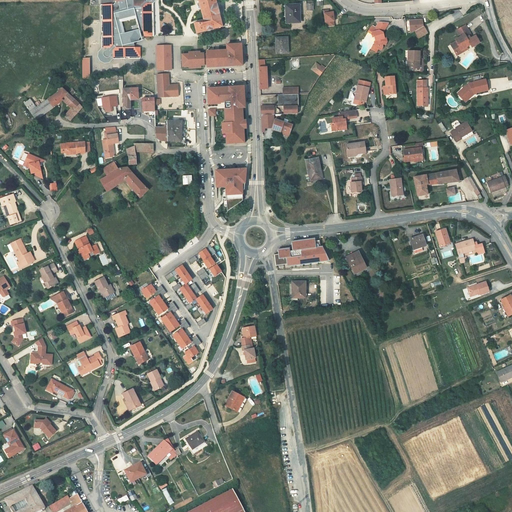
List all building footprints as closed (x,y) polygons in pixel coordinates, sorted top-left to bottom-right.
[(131,6),(124,7),(124,4),(122,0),(115,0),(117,6),(118,9),(109,10),(109,8),(109,0),(99,1),(100,11),(97,11),(97,17),(99,17),(100,27),(97,27),(97,33),(100,33),(100,44),(104,44),(104,46),(101,46),(100,47),(99,47),(98,48),(98,50),(98,51),(98,52),(99,54),(100,55),(102,56),(103,56),(104,55),(106,55),(107,54),(107,52),(107,51),(109,51),(109,55),(120,55),(120,57),(126,57),(126,54),(137,54),(137,45),(132,45),(130,40),(136,39),(136,38),(136,37),(136,36),(137,35),(138,35),(136,27),(123,30),(120,18),(133,15),(131,6)] [(130,0),(131,3),(131,6),(133,15),(137,29),(139,28),(140,32),(151,32),(152,4),(144,4),(144,2),(146,2),(148,0),(130,0)] [(212,2),(211,0),(196,0),(197,1),(195,2),(196,7),(198,7),(201,18),(192,20),(195,31),(218,25),(216,16),(212,2)] [(297,4),(283,4),(284,14),(288,14),(288,16),(298,16),(297,4)] [(333,10),(323,12),(324,20),(325,20),(326,25),(334,24),(334,19),(334,16),(333,16),(333,15),(334,15),(333,10)] [(409,22),(411,32),(416,29),(424,25),(424,24),(423,18),(409,22)] [(383,32),(389,23),(388,23),(379,22),(375,28),(372,26),(369,30),(373,32),(373,33),(374,36),(376,36),(377,40),(376,42),(376,43),(376,45),(374,45),(373,47),(378,50),(379,47),(381,48),(382,48),(382,47),(382,46),(382,45),(386,44),(385,38),(383,38),(383,32)] [(460,49),(465,46),(470,44),(471,47),(480,43),(476,36),(471,38),(469,36),(471,35),(466,24),(457,29),(459,33),(460,33),(462,35),(455,38),(456,40),(452,42),(453,46),(452,47),(455,54),(461,51),(460,49)] [(427,31),(424,25),(416,29),(420,35),(427,31)] [(279,50),(279,51),(286,51),(286,36),(274,36),(274,50),(279,50)] [(225,48),(204,49),(205,66),(222,65),(222,63),(226,63),(226,65),(237,64),(240,60),(240,58),(240,50),(240,46),(236,42),(225,43),(225,48)] [(104,44),(100,44),(98,44),(94,48),(94,53),(96,58),(100,60),(106,60),(109,58),(109,55),(109,51),(107,51),(107,52),(107,54),(106,55),(104,55),(103,56),(102,56),(100,55),(99,54),(98,52),(98,51),(98,50),(98,48),(99,47),(100,47),(101,46),(104,46),(104,44)] [(419,50),(407,49),(406,67),(418,67),(419,50)] [(202,64),(201,52),(198,52),(196,52),(196,54),(193,55),(192,52),(186,53),(179,53),(180,65),(184,65),(187,64),(198,64),(202,64)] [(321,73),(325,67),(321,65),(317,70),(321,73)] [(166,73),(155,73),(155,96),(175,95),(175,84),(166,84),(166,73)] [(384,76),(385,85),(387,94),(396,92),(393,75),(384,76)] [(370,80),(359,77),(358,81),(354,100),(364,102),(369,83),(370,80)] [(469,85),(467,87),(469,89),(465,92),(469,97),(472,94),(473,95),(478,94),(478,93),(480,92),(480,93),(492,89),(489,78),(477,81),(477,83),(469,85)] [(425,83),(417,83),(416,105),(427,105),(427,96),(425,95),(425,83)] [(212,87),(205,87),(206,103),(218,103),(218,102),(224,102),(224,108),(222,108),(223,122),(223,127),(224,132),(224,142),(238,142),(238,138),(241,137),(241,127),(244,127),(244,124),(243,119),(241,119),(240,107),(243,107),(242,97),(242,90),(237,85),(232,85),(218,86),(212,87)] [(79,106),(64,91),(60,87),(44,99),(28,110),(33,119),(44,111),(49,108),(53,105),(57,101),(59,100),(68,108),(61,115),(68,119),(69,118),(70,119),(73,117),(70,115),(72,113),(79,106)] [(127,87),(127,97),(130,97),(137,97),(137,89),(135,89),(135,87),(127,87)] [(465,92),(469,89),(467,87),(461,92),(469,100),(474,96),(473,95),(472,94),(469,97),(465,92)] [(140,97),(140,108),(151,108),(151,93),(138,93),(138,97),(140,97)] [(281,94),(276,94),(276,105),(282,105),(282,113),(295,113),(294,104),(297,104),(296,93),(281,94)] [(111,110),(110,105),(115,104),(114,95),(100,97),(101,106),(105,111),(111,110)] [(270,105),(259,106),(259,114),(271,113),(270,105)] [(337,129),(346,127),(345,120),(356,118),(355,111),(338,114),(339,119),(332,120),(333,125),(331,126),(332,133),(337,132),(337,129)] [(157,139),(164,139),(178,139),(178,119),(165,118),(164,118),(164,123),(161,123),(161,125),(151,125),(151,126),(153,137),(157,139)] [(290,124),(274,118),(270,128),(279,132),(287,134),(290,124)] [(455,140),(460,138),(459,136),(472,130),(467,121),(456,125),(458,128),(451,131),(455,140)] [(111,140),(117,139),(116,127),(105,129),(106,137),(101,137),(104,155),(112,154),(111,140)] [(61,151),(66,151),(76,150),(76,152),(84,151),(83,139),(60,141),(61,151)] [(125,155),(133,155),(133,152),(138,150),(141,150),(150,150),(149,141),(131,141),(131,144),(123,147),(125,153),(125,155)] [(357,155),(357,152),(363,152),(362,145),(344,147),(345,157),(357,155)] [(402,162),(411,160),(411,158),(419,157),(420,161),(423,160),(422,155),(420,155),(419,147),(413,148),(403,149),(401,150),(401,154),(401,156),(402,162)] [(32,171),(33,174),(40,177),(35,161),(41,158),(25,152),(21,161),(25,163),(28,172),(32,171)] [(133,155),(125,155),(126,163),(134,162),(133,155)] [(488,164),(491,163),(494,170),(501,167),(498,157),(487,161),(488,164)] [(306,182),(318,180),(315,159),(303,161),(306,182)] [(104,174),(115,168),(111,161),(100,167),(104,174)] [(115,168),(104,174),(98,179),(105,190),(121,179),(137,196),(145,188),(135,178),(124,166),(117,167),(115,168)] [(243,167),(213,169),(214,175),(217,175),(218,177),(214,178),(214,185),(224,185),(224,197),(225,209),(241,199),(240,188),(239,181),(242,181),(243,167)] [(414,176),(411,176),(414,195),(424,194),(423,186),(464,180),(460,170),(437,173),(414,176)] [(182,185),(192,184),(191,175),(182,176),(182,185)] [(502,175),(487,181),(490,192),(506,186),(502,175)] [(476,186),(470,176),(465,180),(470,190),(476,186)] [(390,196),(400,195),(398,178),(386,180),(387,188),(389,188),(390,196)] [(357,187),(357,184),(358,184),(358,179),(349,179),(349,184),(347,184),(347,194),(357,194),(357,187)] [(9,197),(11,196),(10,192),(0,195),(0,203),(2,203),(6,214),(4,215),(7,223),(18,218),(9,197)] [(446,227),(435,231),(440,246),(451,242),(446,227)] [(413,248),(424,243),(420,234),(409,237),(413,248)] [(80,253),(82,257),(84,257),(86,261),(90,259),(90,257),(94,255),(95,257),(100,254),(94,243),(89,246),(88,243),(84,245),(79,236),(73,239),(80,253)] [(23,245),(22,245),(18,237),(9,242),(18,261),(17,261),(20,266),(31,261),(23,245)] [(473,237),(456,243),(459,252),(476,247),(477,249),(480,248),(479,244),(477,245),(476,245),(475,244),(473,237)] [(313,239),(290,242),(291,251),(289,251),(288,248),(277,250),(277,255),(273,255),(275,266),(286,265),(286,267),(328,262),(321,247),(314,248),(313,239)] [(197,250),(202,258),(209,253),(204,246),(197,250)] [(352,274),(363,268),(355,252),(344,257),(352,274)] [(194,253),(187,258),(189,262),(196,257),(194,253)] [(202,258),(207,266),(214,261),(209,253),(202,258)] [(46,280),(43,281),(46,288),(58,281),(55,275),(53,276),(52,274),(50,271),(56,268),(53,261),(38,269),(41,275),(42,274),(46,280)] [(215,261),(208,266),(214,274),(220,269),(215,261)] [(174,267),(179,274),(186,269),(181,262),(174,267)] [(202,265),(195,270),(198,274),(205,269),(202,265)] [(170,269),(163,274),(166,278),(173,273),(170,269)] [(186,269),(179,274),(184,282),(185,281),(191,277),(186,269)] [(205,269),(198,274),(200,277),(207,273),(205,269)] [(102,287),(106,295),(115,290),(111,282),(108,283),(104,275),(94,280),(98,288),(100,288),(102,287)] [(0,294),(1,296),(3,296),(7,293),(4,289),(8,286),(2,276),(0,276),(0,294)] [(178,280),(171,285),(174,289),(178,286),(180,284),(178,280)] [(193,280),(187,284),(190,288),(196,284),(193,280)] [(178,286),(184,293),(190,288),(187,284),(185,281),(184,282),(180,284),(178,286)] [(290,282),(290,297),(303,297),(302,281),(290,282)] [(478,294),(486,291),(482,281),(464,288),(467,294),(476,291),(478,294)] [(149,282),(141,287),(144,291),(143,292),(146,296),(155,290),(153,287),(149,282)] [(160,283),(153,287),(155,290),(156,291),(163,286),(160,283)] [(196,284),(190,288),(193,292),(199,288),(196,284)] [(163,286),(156,291),(157,293),(159,295),(165,290),(163,286)] [(190,288),(184,293),(189,300),(191,299),(195,296),(193,292),(190,288)] [(56,295),(59,301),(57,302),(63,315),(72,310),(69,304),(67,299),(69,298),(65,290),(56,295)] [(106,295),(104,295),(106,300),(117,294),(115,290),(106,295)] [(195,296),(200,304),(207,299),(201,292),(195,296)] [(159,295),(157,293),(149,298),(151,301),(150,302),(153,306),(162,299),(159,295)] [(511,312),(511,302),(508,295),(497,301),(500,308),(502,307),(507,315),(511,312)] [(162,299),(153,306),(155,310),(157,309),(159,312),(167,306),(165,304),(162,299)] [(172,299),(165,304),(167,306),(168,308),(174,303),(172,299)] [(189,300),(184,304),(187,308),(194,303),(191,299),(189,300)] [(207,299),(200,304),(205,311),(212,306),(207,299)] [(174,303),(168,308),(169,309),(170,312),(177,307),(174,303)] [(117,326),(121,334),(130,330),(126,321),(128,320),(124,313),(127,312),(124,308),(112,314),(114,319),(115,318),(119,325),(117,326)] [(169,309),(161,315),(163,318),(162,319),(165,323),(174,316),(170,312),(169,309)] [(174,316),(165,323),(167,326),(168,326),(170,329),(178,323),(177,321),(174,316)] [(183,316),(177,321),(178,323),(179,325),(186,320),(183,316)] [(202,316),(196,320),(198,324),(205,319),(202,316)] [(21,318),(12,320),(13,325),(15,325),(16,330),(17,334),(15,334),(14,336),(11,340),(17,344),(22,337),(21,333),(25,332),(23,323),(22,323),(21,318)] [(78,336),(81,340),(91,335),(85,323),(81,325),(79,323),(78,323),(76,319),(68,323),(70,327),(68,328),(71,333),(76,331),(78,336)] [(186,320),(179,325),(180,326),(182,328),(189,324),(186,320)] [(182,328),(180,326),(173,332),(175,335),(174,335),(176,339),(185,333),(182,328)] [(248,341),(246,334),(252,333),(252,326),(241,329),(240,331),(241,336),(237,336),(240,347),(237,347),(238,353),(241,353),(243,360),(252,358),(249,346),(247,347),(245,341),(248,341)] [(189,337),(185,333),(176,339),(179,343),(180,342),(182,345),(188,341),(190,340),(189,337)] [(195,333),(189,337),(190,340),(188,341),(189,343),(198,337),(195,333)] [(189,343),(191,345),(193,343),(194,345),(201,340),(198,337),(189,343)] [(34,342),(38,346),(45,346),(41,338),(34,342)] [(133,354),(135,353),(139,361),(147,357),(138,340),(129,345),(133,354)] [(191,345),(184,350),(186,354),(187,353),(190,356),(198,350),(194,345),(193,343),(191,345)] [(45,346),(38,346),(37,353),(31,353),(30,363),(38,363),(38,359),(42,360),(42,364),(51,364),(52,354),(44,354),(45,346)] [(79,357),(82,363),(77,366),(81,373),(87,369),(86,367),(91,364),(92,367),(101,362),(99,358),(101,356),(102,356),(98,349),(94,351),(94,352),(87,356),(86,353),(79,357)] [(501,379),(511,374),(511,362),(497,369),(501,379)] [(146,373),(150,381),(151,381),(156,389),(163,385),(158,377),(160,376),(155,368),(146,373)] [(74,390),(52,379),(47,388),(54,391),(69,399),(74,390)] [(121,392),(125,401),(129,399),(132,406),(139,403),(131,387),(121,392)] [(226,408),(222,406),(220,411),(233,419),(236,415),(242,400),(230,393),(225,401),(229,404),(226,408)] [(24,398),(28,405),(33,403),(29,396),(24,398)] [(125,401),(124,402),(127,409),(132,406),(129,399),(125,401)] [(242,400),(236,415),(238,416),(245,402),(242,400)] [(48,422),(49,421),(45,417),(42,419),(33,419),(34,427),(39,427),(49,436),(55,429),(49,423),(48,422)] [(15,439),(10,430),(1,435),(6,444),(8,443),(10,445),(2,450),(6,457),(18,449),(19,446),(17,442),(16,443),(13,440),(15,439)] [(197,432),(184,439),(190,451),(204,444),(197,432)] [(167,453),(170,455),(172,453),(169,450),(170,448),(163,440),(146,456),(154,465),(167,453)] [(136,464),(121,472),(127,483),(142,474),(136,464)] [(215,480),(209,483),(212,488),(217,486),(215,480)] [(31,488),(6,500),(12,511),(38,511),(44,509),(31,488)] [(170,505),(173,503),(166,489),(162,491),(170,505)] [(132,502),(137,499),(133,491),(128,494),(132,502)] [(242,511),(232,491),(190,511),(242,511)] [(86,511),(77,495),(68,499),(67,497),(48,505),(51,511),(52,511),(70,505),(73,511),(70,511),(86,511)] [(117,500),(119,505),(129,501),(126,496),(117,500)]
